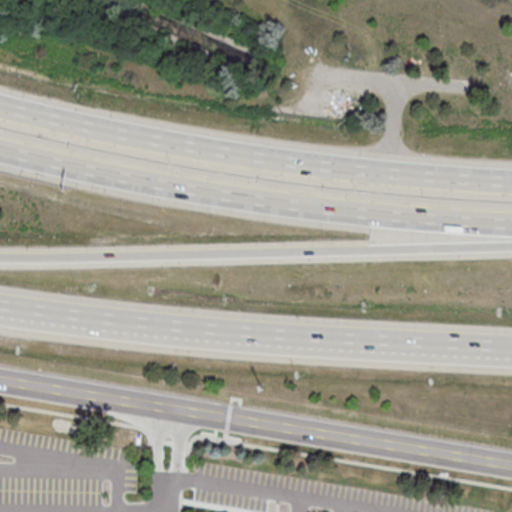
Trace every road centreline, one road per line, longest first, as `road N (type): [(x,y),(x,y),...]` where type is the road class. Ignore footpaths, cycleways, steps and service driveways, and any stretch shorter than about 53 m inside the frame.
road 1 (tertiary): [(0,380),(511,464)]
road 2 (motorway): [(0,150),(289,204),(511,223)]
road 3 (motorway): [(0,308),(170,330),(511,351)]
road 4 (motorway): [(0,258),(511,245)]
road 5 (motorway): [(389,172),(145,138),(0,105)]
road 6 (motorway): [(511,181),(389,172)]
